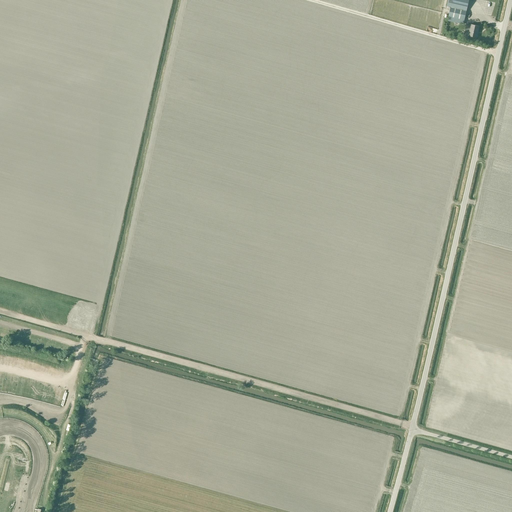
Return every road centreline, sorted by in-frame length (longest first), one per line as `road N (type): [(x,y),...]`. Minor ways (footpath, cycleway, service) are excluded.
road 1 (tertiary): [(411,428),(509,0)]
road 2 (track): [(0,311),(398,422)]
road 3 (track): [(308,0),(497,53)]
road 4 (track): [(0,421),(33,429),(42,449),(27,511)]
